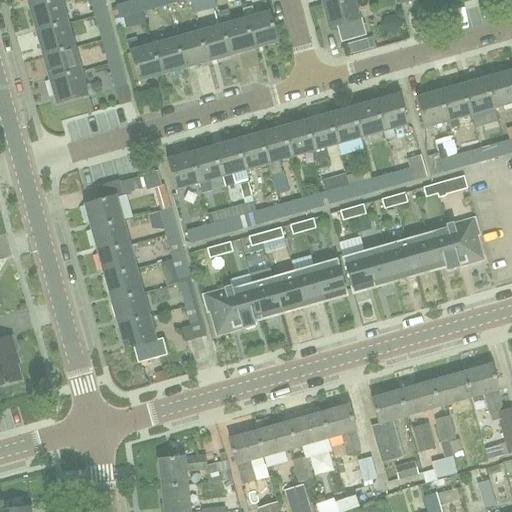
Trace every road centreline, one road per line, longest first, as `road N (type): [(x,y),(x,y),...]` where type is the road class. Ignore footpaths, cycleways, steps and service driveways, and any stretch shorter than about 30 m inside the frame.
road 1 (tertiary): [(511,309),(92,423)]
road 2 (residential): [(20,164),(311,81)]
road 3 (tertiary): [(92,423),(20,164)]
road 4 (residential): [(311,81),(511,26)]
